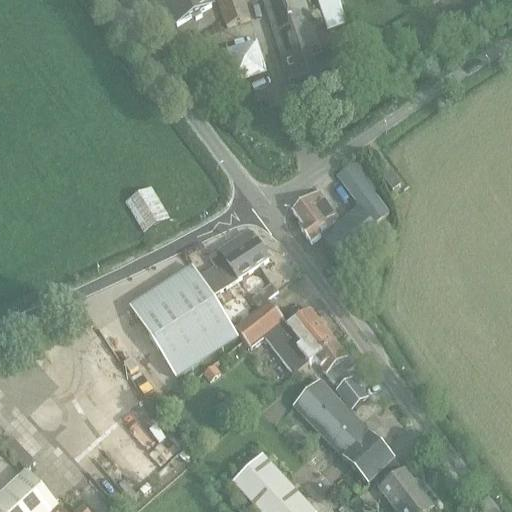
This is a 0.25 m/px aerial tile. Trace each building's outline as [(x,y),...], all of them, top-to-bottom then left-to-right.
[(211,10),(209,7),(211,6),(207,0),(160,0),(177,29),(190,22),(196,24),(202,21),(200,17),(211,10)] [(207,0),(211,6),(217,3),(226,30),(252,21),(244,0),(207,0)] [(288,78),(287,78),(296,107),(348,90),(339,62),(338,62),(333,47),(320,51),(310,19),(304,0),(262,0),(272,31),(273,31),(288,78)] [(318,0),(329,32),(347,26),(339,0),(318,0)] [(227,52),(237,86),(269,76),(259,43),(227,52)] [(370,229),(386,217),(371,196),(374,193),(355,167),(338,180),(361,211),(341,226),(319,195),(291,215),(303,231),(300,233),(311,249),(320,242),(341,270),(380,242),(370,229)] [(393,195),(401,190),(391,177),(384,182),(393,195)] [(127,207),(145,236),(168,222),(151,193),(127,207)] [(215,272),(199,283),(211,302),(268,266),(252,242),(248,244),(244,238),(218,255),(217,256),(208,262),(215,272)] [(238,345),(211,302),(199,283),(197,284),(191,273),(131,312),(148,339),(177,384),(238,345)] [(259,310),(279,294),(273,287),(253,303),(259,310)] [(309,368),(314,365),(336,348),(310,314),(289,331),(269,305),(233,333),(250,354),(264,343),(293,380),(308,368),(309,368)] [(355,371),(336,348),(314,365),(337,394),(336,395),(351,415),(367,402),(347,377),(355,371)] [(213,370),(203,378),(209,386),(219,378),(213,370)] [(431,511),(432,511),(404,475),(402,477),(393,466),(394,465),(320,387),(293,413),(368,490),(372,485),(393,511),(431,511)] [(13,441),(5,449),(28,474),(37,466),(13,441)] [(233,488),(254,511),(313,511),(265,459),(233,488)] [(60,511),(26,476),(0,500),(0,511),(60,511)]
